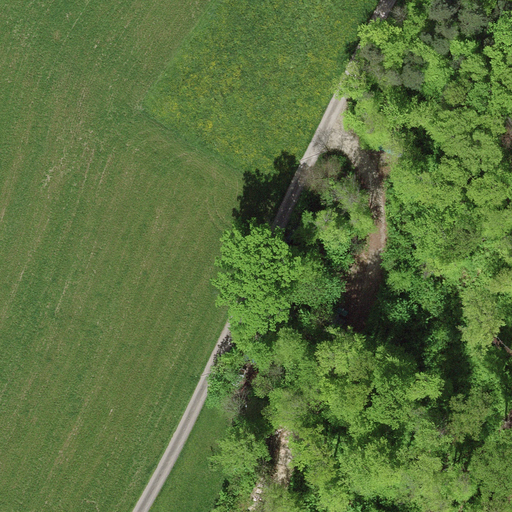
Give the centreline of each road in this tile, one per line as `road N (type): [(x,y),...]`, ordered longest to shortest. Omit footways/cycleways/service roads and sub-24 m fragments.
road 1 (track): [(397,0),(256,295),(140,511)]
road 2 (track): [(328,133),(371,166),(380,219),(366,296),(292,406),(263,511)]
